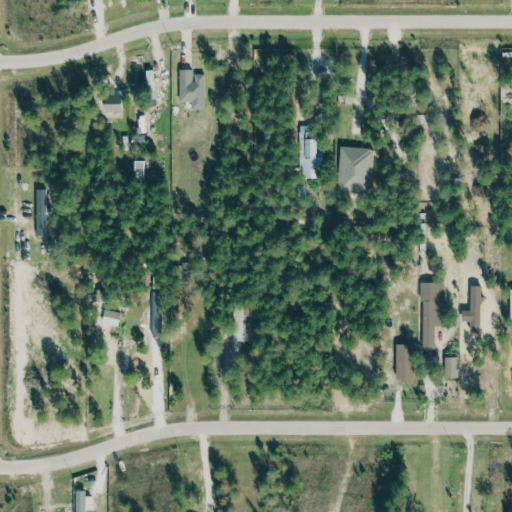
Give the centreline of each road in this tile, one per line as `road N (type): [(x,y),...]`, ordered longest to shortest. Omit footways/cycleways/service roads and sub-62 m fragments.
road 1 (residential): [(0,68),(80,59),(148,31),(210,23),(511,21)]
road 2 (residential): [(0,471),(144,432),(215,423),(511,425)]
